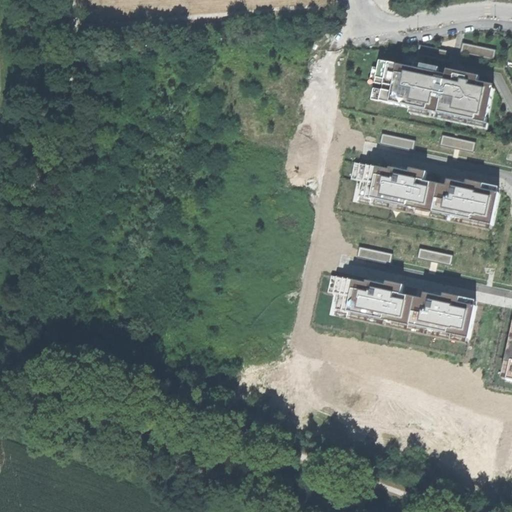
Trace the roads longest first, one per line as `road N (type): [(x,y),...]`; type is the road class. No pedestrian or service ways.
road 1 (track): [(0,435),(189,511)]
road 2 (residential): [(465,10),(387,23),(361,12),(355,0)]
